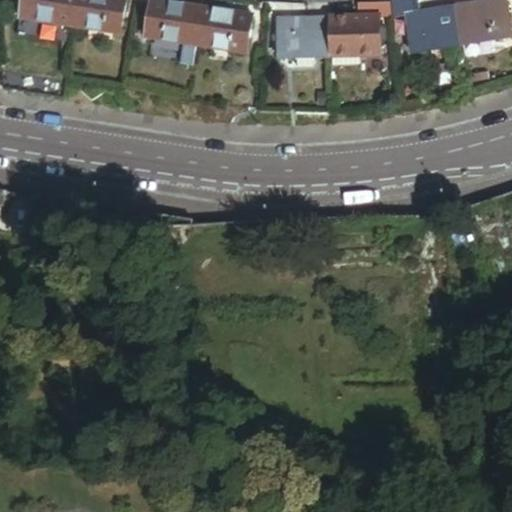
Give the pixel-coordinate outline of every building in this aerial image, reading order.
[(71,28),(74,0),(23,0),(20,21),(71,28)] [(127,0),(74,0),(71,28),(122,36),(127,0)] [(197,47),(203,8),(152,1),(147,40),(197,47)] [(511,38),(506,1),(455,9),(462,47),(511,39),(511,38)] [(420,15),(418,3),(392,5),(393,21),(406,19),(405,17),(420,15)] [(253,16),(203,8),(197,47),(247,55),(253,16)] [(358,20),(328,20),(328,58),(330,58),(359,58),(381,58),(381,21),(390,21),(390,8),(358,8),(358,20)] [(412,56),(462,47),(455,9),(420,15),(405,17),(406,19),(412,56)] [(328,20),(277,19),(277,57),(294,58),(294,71),(314,71),(314,58),(328,58),(328,20)] [(359,58),(330,58),(330,67),(359,67),(359,58)] [(486,73),(475,76),(476,84),(488,82),(486,73)] [(328,94),(317,94),(317,107),(329,107),(328,94)] [(218,226),(171,219),(171,231),(219,229),(218,226)] [(322,222),(254,225),(254,237),(322,234),(322,222)]
